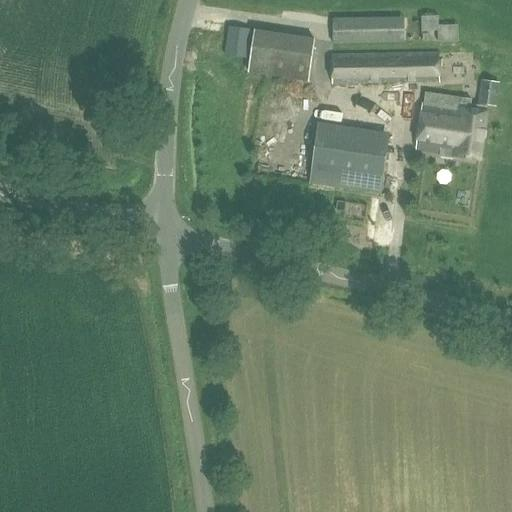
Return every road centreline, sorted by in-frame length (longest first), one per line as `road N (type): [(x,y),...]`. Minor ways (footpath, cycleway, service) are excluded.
road 1 (unclassified): [(511,321),(166,232)]
road 2 (unclassified): [(206,511),(166,232)]
road 3 (unclassified): [(166,232),(170,74),(186,0)]
road 4 (unclassified): [(0,191),(166,232)]
